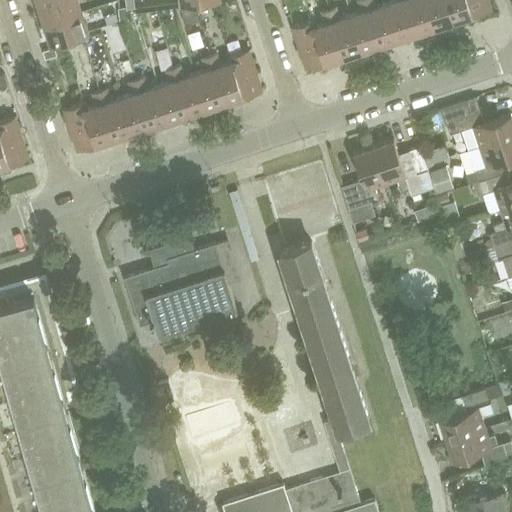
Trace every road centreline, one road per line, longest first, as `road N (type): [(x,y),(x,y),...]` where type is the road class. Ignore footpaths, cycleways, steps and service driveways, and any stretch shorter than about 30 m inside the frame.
road 1 (unclassified): [(158,511),(69,200)]
road 2 (unclassified): [(69,200),(299,127)]
road 3 (unclassified): [(299,127),(511,58)]
road 4 (residential): [(69,200),(0,0)]
road 5 (residential): [(299,127),(255,0)]
